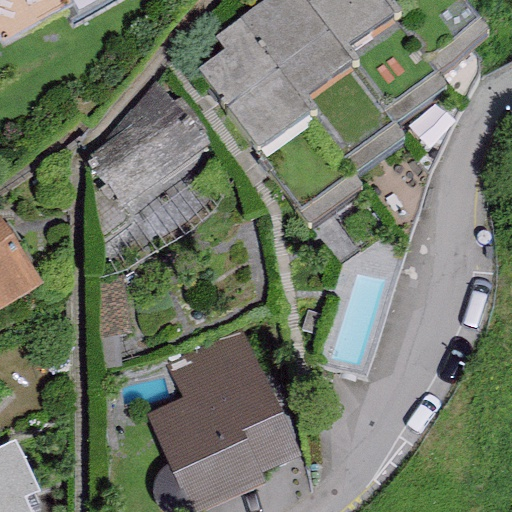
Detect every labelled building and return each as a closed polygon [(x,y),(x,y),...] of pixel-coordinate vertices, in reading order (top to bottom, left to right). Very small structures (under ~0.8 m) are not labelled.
[(376,0),(262,0),(267,8),(214,43),(223,57),(197,74),(256,162),(316,123),(306,108),(359,72),(349,57),(401,23),(388,3),(381,8),(376,0)] [(209,148),(158,83),(109,135),(116,142),(93,156),(88,182),(103,242),(131,219),(123,211),(209,148)] [(0,317),(41,291),(0,228),(0,317)] [(242,330),(167,365),(184,402),(148,419),(191,511),(214,511),(264,489),(261,480),(302,461),(242,330)] [(13,449),(0,454),(0,511),(25,511),(39,506),(13,449)]
